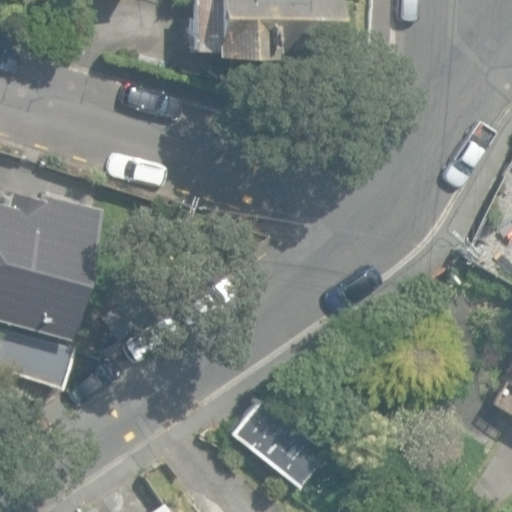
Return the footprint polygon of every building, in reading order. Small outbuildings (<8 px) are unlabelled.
[(206,51),(325,57),(327,0),(185,0),(183,47),(206,48),(206,51)] [(0,316),(61,332),(90,219),(0,195),(0,316)] [(460,256),(511,285),(511,229),(483,214),(460,256)] [(0,368),(59,385),(69,345),(0,326),(0,368)] [(225,430),(294,484),(322,448),(252,394),(225,430)] [(144,511),(165,511),(158,502),(144,511)]
